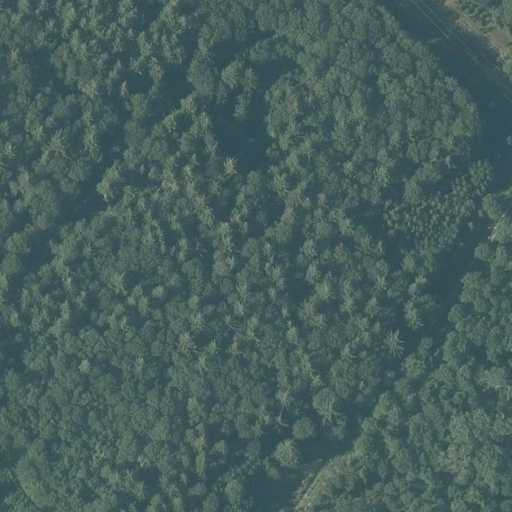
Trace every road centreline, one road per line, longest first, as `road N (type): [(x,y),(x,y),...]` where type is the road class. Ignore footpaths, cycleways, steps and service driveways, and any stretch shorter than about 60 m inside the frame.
road 1 (track): [(142,511),(189,451),(285,273),(379,131),(403,88),(422,19),(446,0)]
road 2 (track): [(0,277),(155,132),(275,0)]
road 3 (track): [(334,472),(511,203)]
road 4 (track): [(401,371),(464,511)]
